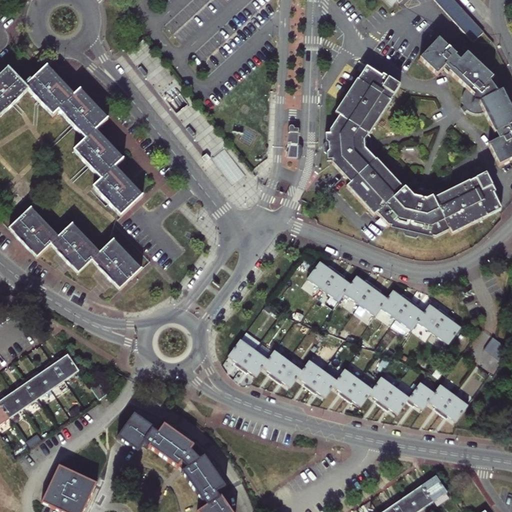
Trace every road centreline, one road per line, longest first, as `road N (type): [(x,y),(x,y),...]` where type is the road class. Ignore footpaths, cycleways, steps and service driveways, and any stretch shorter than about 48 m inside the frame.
road 1 (residential): [(232,224),(285,223),(424,272),(462,265),(511,225)]
road 2 (tertiary): [(245,403),(371,440),(483,458)]
road 3 (residential): [(128,393),(106,421),(39,469),(27,511)]
road 4 (residential): [(134,102),(232,224)]
road 5 (residential): [(200,336),(243,264),(245,245),(232,224)]
